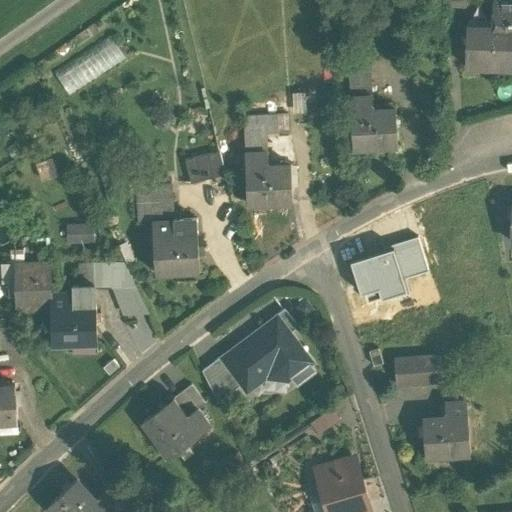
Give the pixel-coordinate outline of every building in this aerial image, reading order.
[(511,0),(496,0),(496,21),(511,22),(511,0)] [(511,22),(496,21),(496,26),(468,25),(467,60),(495,61),(495,66),(511,66),(511,22)] [(370,49),(349,51),(349,61),(371,60),(370,49)] [(371,60),(349,61),(351,96),(373,95),(371,60)] [(373,95),(351,96),(355,148),(399,145),(397,106),(374,107),(373,95)] [(287,101),(268,102),(269,114),(278,113),(288,113),(287,101)] [(269,114),(266,114),(267,135),(279,134),(278,113),(269,114)] [(288,113),(278,113),(279,134),(289,133),(288,113)] [(266,114),(245,115),(247,152),(268,151),(267,135),(266,114)] [(221,149),(186,158),(191,181),(226,173),(221,149)] [(268,151),(247,152),(249,203),(294,202),(292,163),(269,164),(268,151)] [(174,181),(138,183),(140,220),(154,219),(176,218),(174,181)] [(176,218),(154,219),(158,271),(202,269),(199,217),(176,218)] [(68,222),(68,241),(94,241),(94,222),(68,222)] [(406,277),(429,270),(418,236),(384,247),(385,250),(395,247),(404,278),(406,277)] [(406,277),(404,278),(395,247),(385,250),(351,260),(361,292),(364,292),(367,302),(389,295),(391,299),(411,293),(406,277)] [(51,261),(15,262),(16,309),(52,307),(51,291),(52,290),(51,261)] [(97,261),(79,261),(80,283),(80,285),(95,285),(97,285),(97,261)] [(125,261),(97,261),(97,285),(137,285),(125,261)] [(95,285),(80,285),(80,283),(73,283),(73,290),(74,303),(96,303),(95,285)] [(96,303),(74,303),(73,290),(52,290),(51,291),(52,307),(53,343),(98,341),(96,303)] [(276,316),(256,331),(256,337),(250,341),(245,339),(225,354),(224,353),(222,354),(243,382),(248,389),(266,375),(289,378),(305,366),(293,351),(292,344),(286,335),(299,325),(285,307),(275,314),(276,316)] [(10,326),(0,327),(0,348),(13,347),(10,326)] [(379,348),(369,351),(374,365),(384,363),(379,348)] [(222,354),(203,368),(219,401),(243,382),(222,354)] [(437,354),(396,357),(398,383),(439,380),(437,354)] [(0,422),(18,421),(15,382),(0,383),(0,422)] [(190,383),(173,396),(186,414),(197,406),(198,407),(205,401),(190,383)] [(186,414),(173,396),(142,420),(157,441),(168,455),(210,423),(198,407),(197,406),(186,414)] [(448,416),(424,418),(427,457),(472,453),(468,400),(447,401),(448,416)] [(333,406),(312,420),(319,432),(341,418),(333,406)] [(242,462),(236,452),(232,454),(237,464),(242,462)] [(232,454),(221,459),(226,470),(237,464),(232,454)] [(352,455),(316,466),(329,511),(335,511),(348,509),(370,502),(363,479),(360,480),(352,455)] [(76,478),(47,505),(53,511),(109,511),(114,507),(102,494),(96,500),(76,478)]
